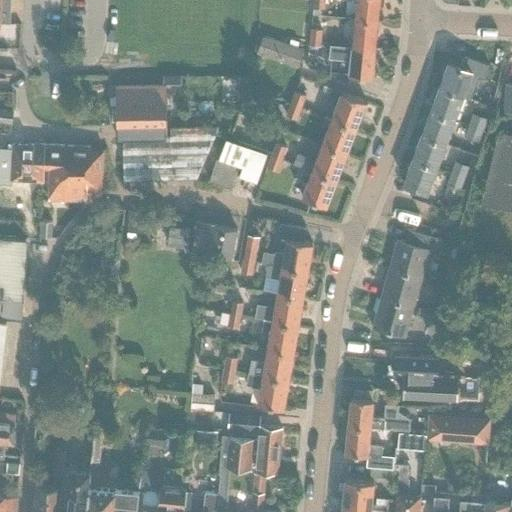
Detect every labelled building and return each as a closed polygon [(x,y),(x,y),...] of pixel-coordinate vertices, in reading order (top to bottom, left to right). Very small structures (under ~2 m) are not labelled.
[(0,0),(0,21),(9,22),(10,0),(0,0)] [(324,0),(313,0),(313,7),(324,8),(324,0)] [(356,0),(355,19),(377,21),(379,0),(356,0)] [(355,19),(352,46),(374,49),(377,21),(355,19)] [(320,45),(322,29),(311,28),(309,43),(320,45)] [(272,58),(296,67),(302,49),(265,35),(259,53),(272,58)] [(372,75),(374,49),(352,46),(349,73),(372,75)] [(448,62),(439,86),(463,95),(472,71),(448,62)] [(118,140),(123,140),(166,139),(166,128),(165,86),(117,86),(118,140)] [(454,119),(463,95),(439,86),(430,110),(454,119)] [(306,95),(295,91),(286,115),(296,119),(306,95)] [(356,127),(366,100),(342,91),(332,117),(332,118),(356,127)] [(0,121),(12,122),(13,109),(0,107),(0,121)] [(268,110),(264,120),(278,125),(282,115),(268,110)] [(445,143),(454,119),(430,110),(422,134),(445,143)] [(469,125),(483,130),(488,119),(473,113),(469,125)] [(321,124),(328,127),(322,144),(346,153),(356,127),(332,118),(332,117),(325,114),(321,124)] [(483,130),(469,125),(464,136),(479,142),(483,130)] [(166,139),(123,140),(123,181),(196,179),(218,127),(166,128),(166,139)] [(436,166),(445,143),(422,134),(413,158),(436,166)] [(226,139),(218,158),(242,167),(239,175),(256,181),(266,154),(226,139)] [(287,147),(276,143),(267,167),(277,171),(287,147)] [(0,182),(12,182),(12,179),(32,180),(32,169),(43,170),(44,145),(13,144),(13,147),(0,146),(0,182)] [(293,163),(312,170),(336,179),(346,153),(322,144),(317,158),(297,151),(293,163)] [(48,200),(87,201),(87,190),(94,191),(101,188),(104,150),(91,149),(91,146),(44,145),(43,170),(49,170),(48,200)] [(413,158),(404,182),(427,191),(436,166),(413,158)] [(216,160),(209,181),(232,189),(239,168),(216,160)] [(470,166),(455,161),(451,172),(465,178),(470,166)] [(511,165),(497,164),(489,225),(511,227),(511,277),(511,278),(482,275),(474,335),(511,340),(511,165)] [(336,179),(312,170),(302,196),(300,195),(296,205),(312,211),(316,201),(326,205),(336,179)] [(446,184),(461,189),(465,178),(451,172),(446,184)] [(40,220),(39,236),(51,237),(52,221),(40,220)] [(237,229),(197,222),(192,250),(232,257),(237,229)] [(308,270),(313,242),(304,240),(307,227),(281,222),(278,236),(287,238),(284,252),(276,251),(275,253),(264,251),(262,262),(282,265),(308,270)] [(26,240),(0,239),(0,252),(25,254),(26,240)] [(389,267),(421,277),(429,248),(397,239),(389,267)] [(243,259),(255,261),(257,248),(245,246),(243,259)] [(0,263),(24,265),(25,254),(0,252),(0,263)] [(252,274),(255,261),(243,259),(241,272),(252,274)] [(24,265),(0,263),(0,274),(23,276),(24,265)] [(277,293),(303,297),(308,270),(282,265),(277,293)] [(389,267),(380,296),(414,306),(421,277),(389,267)] [(0,274),(0,286),(23,288),(23,276),(0,274)] [(0,286),(0,298),(22,299),(23,288),(0,286)] [(272,320),(298,325),(303,297),(277,293),(275,306),(266,305),(263,319),(272,320)] [(459,295),(451,335),(464,337),(472,297),(459,295)] [(406,335),(414,306),(380,296),(372,326),(406,335)] [(0,304),(4,305),(3,314),(21,317),(22,299),(0,298),(0,304)] [(241,314),(243,303),(222,298),(220,309),(230,311),(230,312),(241,314)] [(227,326),(238,328),(241,314),(230,312),(227,326)] [(293,352),(298,325),(272,320),(267,347),(293,352)] [(207,348),(209,335),(196,333),(194,346),(207,348)] [(293,352),(267,347),(264,365),(255,364),(253,373),(288,379),(293,352)] [(237,358),(226,356),(224,368),(235,370),(237,358)] [(222,381),(233,383),(235,370),(224,368),(222,381)] [(245,384),(260,387),(257,403),(283,407),(288,379),(253,373),(248,372),(245,384)] [(480,376),(404,372),(403,396),(478,400),(480,376)] [(203,384),(192,383),(190,409),(214,411),(214,394),(202,393),(203,384)] [(373,416),(376,389),(357,387),(356,397),(351,397),(348,424),(373,426),(411,429),(412,417),(400,410),(401,404),(387,403),(386,417),(373,416)] [(0,450),(4,451),(5,442),(13,443),(15,413),(0,411),(0,450)] [(491,416),(427,412),(426,438),(489,443),(491,416)] [(234,428),(233,435),(254,437),(254,439),(252,468),(252,471),(278,471),(282,427),(261,425),(262,416),(236,413),(230,413),(229,427),(234,428)] [(68,417),(51,416),(50,430),(67,431),(68,417)] [(371,454),(371,453),(383,454),(384,444),(371,443),(373,426),(348,424),(345,452),(370,454),(371,454)] [(148,429),(147,443),(166,444),(167,431),(148,429)] [(196,429),(195,442),(217,443),(218,430),(196,429)] [(426,432),(396,429),(395,446),(425,449),(426,432)] [(254,439),(254,437),(233,435),(224,434),(221,473),(222,473),(221,495),(218,510),(216,510),(215,511),(228,511),(232,466),(252,468),(254,439)] [(102,435),(94,435),(90,470),(89,488),(86,511),(113,511),(116,491),(114,491),(97,489),(102,435)] [(52,486),(36,484),(33,511),(59,511),(60,505),(65,451),(56,451),(52,486)] [(395,456),(371,454),(370,454),(369,466),(381,468),(394,469),(395,456)] [(20,464),(7,463),(6,473),(19,474),(20,464)] [(369,466),(368,475),(381,476),(381,468),(369,466)] [(90,470),(69,467),(66,491),(69,492),(67,506),(60,505),(59,511),(86,511),(89,488),(90,470)] [(149,487),(151,470),(141,468),(139,486),(149,487)] [(263,476),(256,475),(255,492),(262,493),(263,476)] [(408,494),(410,478),(399,477),(397,498),(396,510),(395,511),(419,511),(421,495),(408,494)] [(340,492),(344,492),(342,505),(387,509),(388,498),(377,497),(377,502),(371,502),(373,481),(345,478),(344,483),(341,483),(340,492)] [(183,511),(186,487),(159,484),(158,503),(157,506),(163,506),(162,511),(183,511)] [(162,511),(163,506),(157,506),(158,503),(141,501),(142,490),(138,490),(138,487),(115,485),(114,491),(116,491),(113,511),(162,511)] [(262,493),(255,492),(252,511),(279,511),(262,511),(264,493),(262,493)] [(215,511),(216,510),(218,510),(221,495),(204,493),(201,511),(215,511)] [(15,511),(17,496),(0,494),(0,511),(15,511)] [(479,502),(485,502),(484,511),(511,511),(511,500),(480,496),(479,502)] [(448,511),(450,498),(434,497),(433,511),(432,511),(448,511)] [(388,498),(387,509),(396,510),(397,498),(388,498)] [(469,511),(470,501),(460,499),(459,511),(469,511)]
